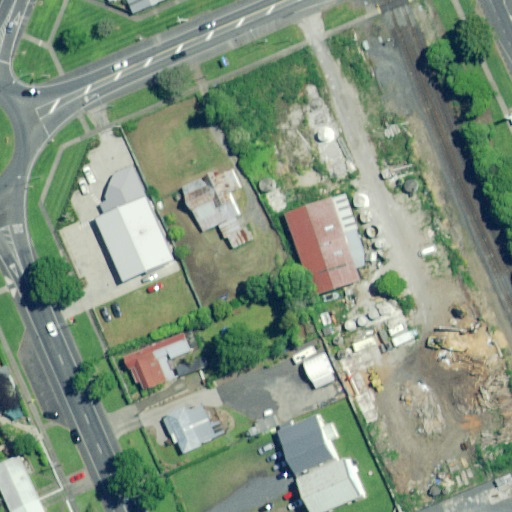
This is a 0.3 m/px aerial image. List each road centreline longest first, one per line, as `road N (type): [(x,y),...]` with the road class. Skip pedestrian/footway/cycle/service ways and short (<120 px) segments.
road 1 (tertiary): [(0,220),(126,511)]
road 2 (residential): [(26,115),(291,0)]
